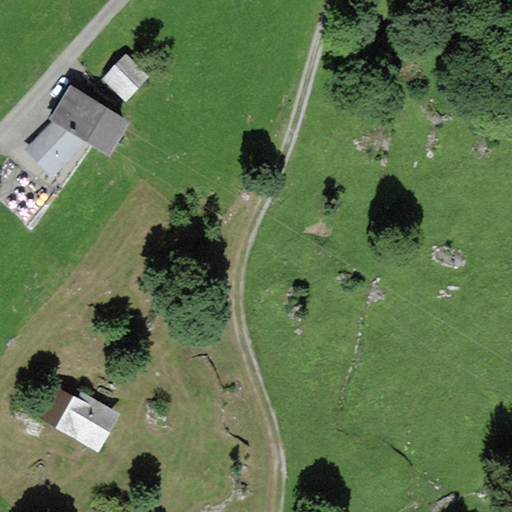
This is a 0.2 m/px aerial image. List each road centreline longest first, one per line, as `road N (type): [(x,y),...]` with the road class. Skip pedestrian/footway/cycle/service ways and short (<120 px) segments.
road 1 (track): [(338,0),(241,267),(237,309),(276,436),(276,511)]
road 2 (unclassified): [(0,132),(119,0)]
